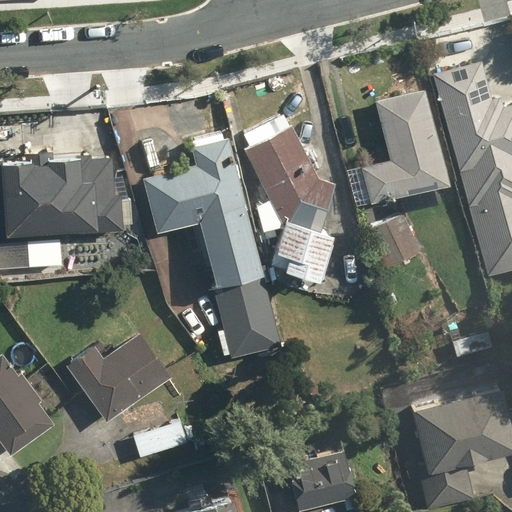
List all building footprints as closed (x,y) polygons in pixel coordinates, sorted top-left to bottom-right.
[(489,94),(479,57),(431,71),(487,272),(511,264),(511,99),(501,102),(498,92),(489,94)] [(443,178),(416,85),(370,98),(385,156),(343,169),(353,204),(443,178)] [(292,105),(241,130),(247,142),(241,145),(281,223),(267,257),(312,275),(327,239),(330,182),(292,105)] [(193,163),(141,175),(154,230),(196,220),(210,280),(256,270),(224,133),(188,142),(193,163)] [(43,157),(0,156),(0,227),(121,229),(121,189),(108,188),(109,153),(43,153),(43,157)] [(405,205),(363,224),(381,263),(422,245),(405,205)] [(58,234),(0,239),(0,265),(60,260),(58,234)] [(259,272),(213,283),(229,350),(275,339),(259,272)] [(483,289),(448,296),(460,350),(495,343),(483,289)] [(91,340),(61,362),(104,418),(166,372),(135,330),(102,355),(91,340)] [(51,416),(0,353),(0,443),(7,452),(51,416)] [(511,446),(500,383),(408,401),(428,507),(471,499),(463,456),(511,446)] [(179,418),(129,431),(136,455),(185,442),(179,418)] [(339,444),(279,462),(293,507),(353,489),(339,444)] [(169,511),(230,511),(225,492),(168,508),(169,511)]
